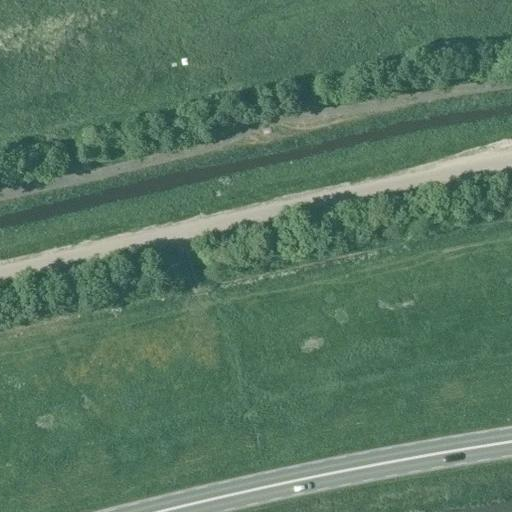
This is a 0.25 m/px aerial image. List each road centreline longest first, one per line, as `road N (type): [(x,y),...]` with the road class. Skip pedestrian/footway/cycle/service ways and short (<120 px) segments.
road 1 (track): [(0,195),(185,153),(265,121),(511,84)]
road 2 (unclassified): [(0,274),(511,163)]
road 3 (primary): [(166,511),(511,444)]
